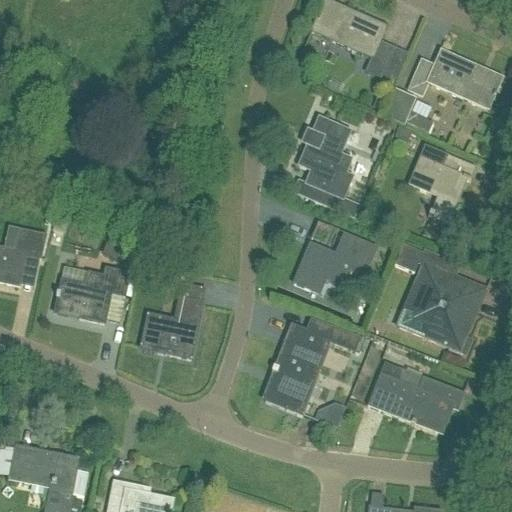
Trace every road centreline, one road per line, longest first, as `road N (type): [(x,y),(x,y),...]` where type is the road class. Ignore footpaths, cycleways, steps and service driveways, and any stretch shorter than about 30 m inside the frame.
road 1 (residential): [(206,426),(232,356),(246,280),(256,80),(284,0)]
road 2 (residential): [(335,465),(441,474),(470,459),(497,404),(511,342)]
road 3 (residential): [(0,338),(206,426)]
road 4 (residential): [(206,426),(335,465)]
